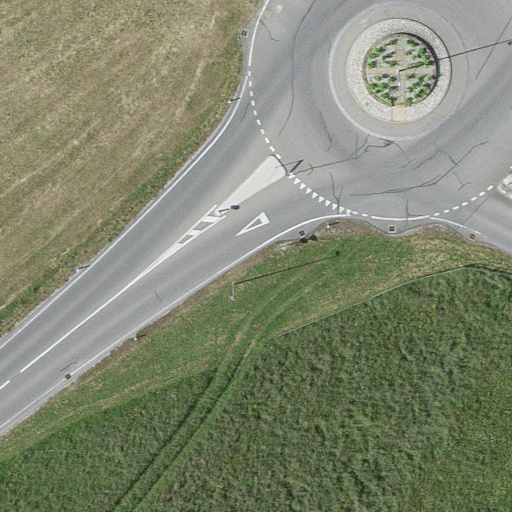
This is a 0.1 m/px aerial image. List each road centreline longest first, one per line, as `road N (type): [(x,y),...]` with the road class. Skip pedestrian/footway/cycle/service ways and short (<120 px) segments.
road 1 (secondary): [(319,149),(0,389)]
road 2 (secondary): [(319,149),(348,172),(421,183),(456,170),(484,146)]
road 3 (secondary): [(322,0),(299,32),(291,62),(301,123),(319,149)]
road 4 (secondary): [(484,146),(503,114),(510,77),(504,40),(486,8)]
